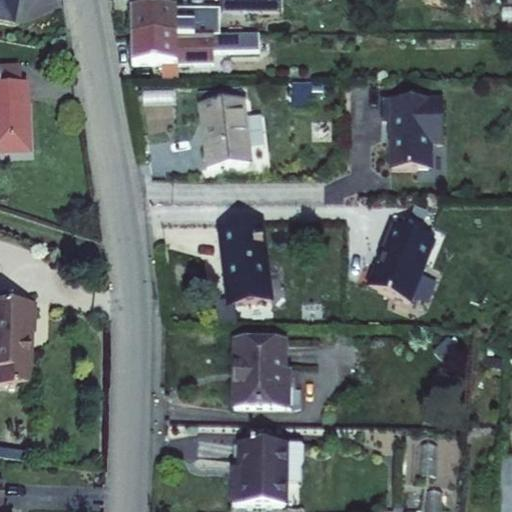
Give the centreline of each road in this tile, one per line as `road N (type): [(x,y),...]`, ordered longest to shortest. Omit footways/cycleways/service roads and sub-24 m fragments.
road 1 (tertiary): [(130,511),(134,261),(86,0)]
road 2 (unknown): [(118,178),(332,180),(352,160),(375,98)]
